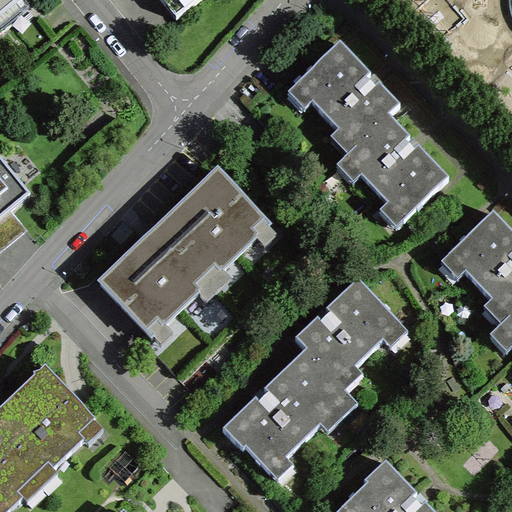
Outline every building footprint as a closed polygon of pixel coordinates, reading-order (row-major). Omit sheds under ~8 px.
[(0,0),(0,28),(32,1),(30,0),(0,0)] [(206,0),(155,0),(176,25),(206,0)] [(398,111),(340,54),(293,100),(307,114),(315,107),(342,134),(330,147),(344,161),(331,174),(354,197),(362,188),(384,210),(376,218),(399,240),(452,187),(387,122),(398,111)] [(279,232),(218,168),(97,283),(158,346),(279,232)] [(0,250),(37,218),(7,184),(0,190),(0,250)] [(511,236),(495,220),(445,269),(459,282),(466,275),(494,302),(481,315),(497,331),(486,342),(507,364),(511,358),(511,236)] [(310,357),(229,436),(280,488),(297,470),(291,464),(323,433),(333,443),(364,412),(349,397),(365,381),(356,372),(384,344),(396,356),(413,338),(362,286),(300,347),(310,357)] [(0,511),(12,511),(104,424),(46,364),(0,408),(0,511)] [(430,511),(388,469),(344,511),(430,511)]
